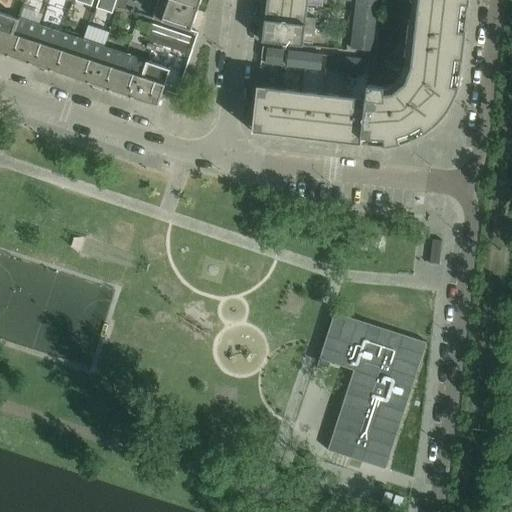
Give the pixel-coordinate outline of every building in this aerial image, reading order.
[(109,0),(100,0),(98,9),(105,12),(109,0)] [(117,0),(109,0),(105,12),(113,14),(117,0)] [(192,32),(199,12),(163,0),(160,0),(154,19),(192,32)] [(202,0),(159,0),(160,0),(163,0),(199,12),(202,0)] [(369,0),(357,0),(356,14),(368,16),(369,0)] [(411,0),(412,1),(414,2),(411,24),(409,24),(406,56),(407,56),(406,67),(405,67),(405,68),(400,80),(390,88),(385,89),(385,88),(368,86),(367,99),(362,138),(364,138),(372,139),(385,140),(385,147),(387,147),(399,145),(401,145),(413,141),(414,140),(425,134),(427,133),(436,125),(439,123),(442,119),(446,115),(448,112),(451,108),(454,101),(457,95),(459,88),(462,75),(462,73),(465,48),(465,46),(470,6),(470,0),(411,0)] [(381,0),(369,0),(368,16),(380,17),(381,0)] [(309,6),(268,1),(266,22),(316,27),(317,19),(307,18),(309,6)] [(0,53),(7,56),(19,20),(0,13),(0,53)] [(368,16),(356,14),(354,32),(366,33),(368,16)] [(380,17),(368,16),(366,33),(378,35),(380,17)] [(40,27),(19,20),(7,56),(28,63),(40,27)] [(316,27),(266,22),(264,43),(304,48),(306,34),(315,35),(316,27)] [(150,31),(171,38),(173,32),(152,25),(150,31)] [(62,34),(40,27),(28,63),(50,71),(62,34)] [(197,40),(173,32),(171,38),(189,44),(188,49),(194,51),(197,40)] [(366,33),(354,32),(352,50),(364,51),(366,33)] [(378,35),(366,33),(364,51),(376,53),(378,35)] [(62,34),(50,71),(72,78),(84,41),(62,34)] [(105,49),(84,41),(72,78),(93,85),(105,49)] [(127,56),(105,49),(93,85),(115,92),(127,56)] [(285,51),(268,49),(266,65),(283,67),(285,51)] [(306,54),(289,52),(288,67),(304,69),(306,54)] [(323,56),(306,54),(304,69),(321,71),(323,56)] [(149,63),(127,56),(115,92),(136,99),(149,63)] [(349,59),(332,57),(330,72),(347,74),(349,59)] [(366,61),(349,59),(347,74),(364,76),(366,61)] [(171,71),(149,63),(136,99),(159,107),(171,71)] [(281,90),(258,87),(254,122),(253,133),(276,136),(281,90)] [(302,92),(281,90),(276,136),(297,138),(302,92)] [(324,94),(302,92),(297,138),(319,141),(324,94)] [(345,97),(324,94),(319,141),(340,143),(345,97)] [(367,99),(345,97),(340,143),(363,146),(364,138),(362,138),(367,99)] [(366,238),(365,248),(379,250),(381,240),(366,238)] [(443,240),(433,239),(431,263),(440,264),(443,240)] [(335,313),(320,360),(331,364),(354,371),(328,451),(331,452),(351,459),(386,470),(427,343),(335,313)]
